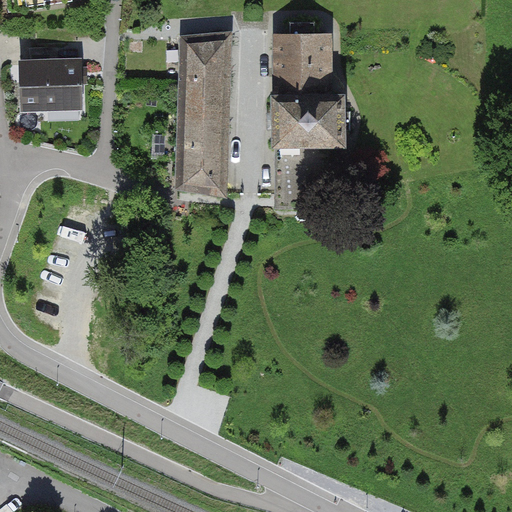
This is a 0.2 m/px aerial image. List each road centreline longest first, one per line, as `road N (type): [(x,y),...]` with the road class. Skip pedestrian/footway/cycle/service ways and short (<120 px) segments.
road 1 (residential): [(169,431),(245,219),(104,174),(10,157)]
road 2 (residential): [(169,431),(36,363),(0,330)]
road 3 (residential): [(331,511),(169,431)]
